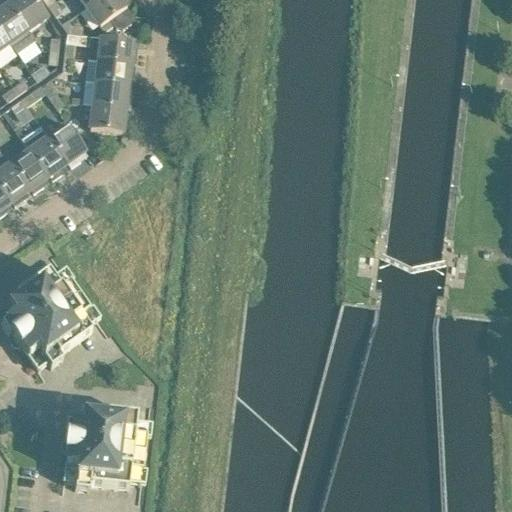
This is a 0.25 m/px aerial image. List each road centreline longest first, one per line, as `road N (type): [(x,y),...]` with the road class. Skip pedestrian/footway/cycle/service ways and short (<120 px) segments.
road 1 (residential): [(0,246),(139,149),(150,127),(161,18),(149,0)]
road 2 (residential): [(44,511),(56,416),(9,358)]
